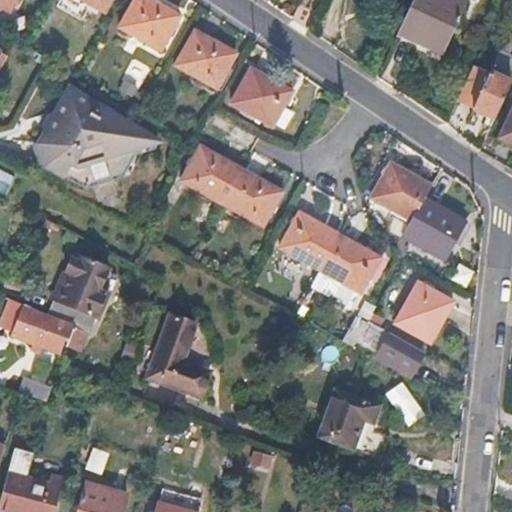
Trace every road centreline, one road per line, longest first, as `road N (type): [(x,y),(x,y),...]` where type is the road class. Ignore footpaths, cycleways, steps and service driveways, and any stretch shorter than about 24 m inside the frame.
road 1 (residential): [(473,511),(506,190)]
road 2 (residential): [(506,190),(351,82)]
road 3 (residential): [(351,82),(230,0)]
